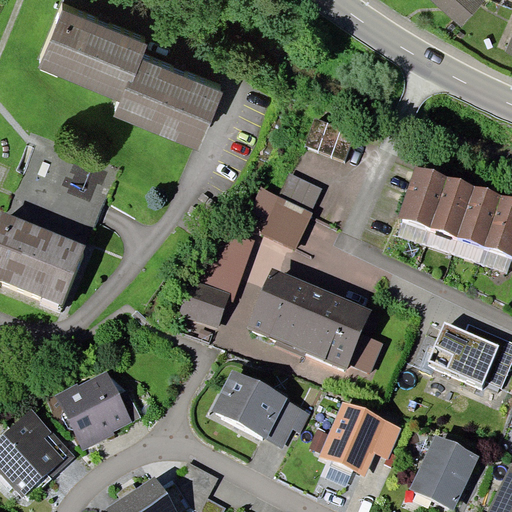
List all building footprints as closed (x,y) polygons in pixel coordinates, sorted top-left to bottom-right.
[(432,0),(462,27),(486,0),(485,0),(432,0)] [(133,81),(142,59),(148,45),(62,9),(40,60),(42,61),(39,68),(120,102),(129,80),(133,81)] [(129,80),(120,102),(114,116),(199,151),(223,92),(142,59),(133,81),(129,80)] [(357,132),(315,116),(304,145),(345,161),(357,132)] [(398,216),(431,227),(448,176),(416,165),(398,216)] [(289,173),(278,196),(312,212),(323,188),(289,173)] [(475,185),(448,176),(431,227),(458,236),(475,185)] [(502,195),(475,185),(458,236),(485,245),(502,195)] [(269,217),(278,196),(261,188),(251,208),(269,217)] [(511,198),(502,195),(485,245),(511,254),(511,198)] [(313,212),(312,212),(278,196),(269,217),(260,234),(295,251),(313,212)] [(0,213),(0,279),(63,304),(86,246),(1,211),(0,213)] [(220,227),(200,282),(231,294),(229,300),(233,302),(255,240),(220,227)] [(372,310),(274,267),(248,326),(346,368),(348,364),(362,334),(372,310)] [(192,280),(180,314),(219,327),(229,300),(231,294),(200,282),(192,280)] [(511,363),(511,342),(469,324),(466,331),(445,322),(427,364),(482,387),(485,381),(502,388),(511,363)] [(383,344),(362,334),(348,364),(369,374),(383,344)] [(288,398),(232,369),(211,410),(266,439),(287,401),(288,398)] [(78,383),(55,395),(83,451),(115,434),(114,431),(132,422),(125,406),(106,371),(79,385),(78,383)] [(310,414),(287,401),(266,439),(283,448),(293,429),(300,433),(310,414)] [(134,402),(125,406),(132,422),(141,417),(134,402)] [(319,456),(366,476),(376,454),(386,459),(388,459),(391,453),(402,428),(343,402),(328,434),(321,453),(319,456)] [(52,433),(32,410),(0,437),(0,469),(24,496),(25,495),(29,499),(76,458),(54,432),(52,433)] [(321,453),(328,434),(317,429),(309,449),(321,453)] [(410,489),(454,510),(480,457),(435,435),(410,489)] [(397,456),(391,453),(388,459),(386,459),(384,464),(393,467),(397,456)] [(191,509),(196,511),(200,511),(208,498),(219,479),(189,462),(176,484),(191,509)] [(511,511),(511,465),(487,511),(511,511)] [(108,511),(177,511),(157,476),(136,489),(121,499),(106,508),(108,511)] [(121,499),(136,489),(133,484),(124,488),(117,493),(121,499)] [(224,511),(226,508),(208,498),(200,511),(224,511)]
